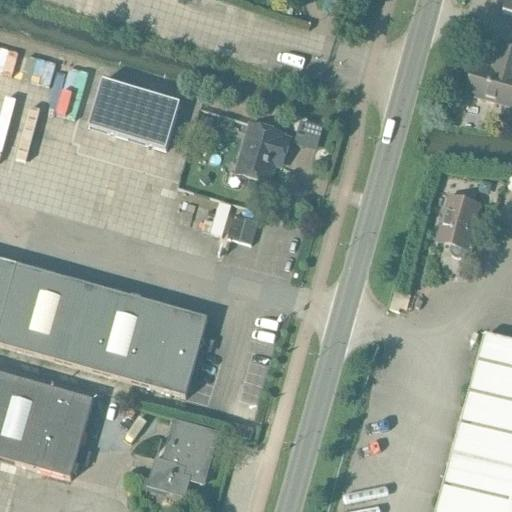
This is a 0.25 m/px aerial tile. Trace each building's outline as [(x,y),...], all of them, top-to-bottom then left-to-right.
[(511,0),(507,0),(503,16),(511,18),(511,0)] [(511,54),(497,51),(491,76),(473,71),(466,98),(511,109),(511,54)] [(103,85),(89,131),(166,154),(180,108),(103,85)] [(202,117),(196,139),(208,142),(214,121),(202,117)] [(280,169),(288,143),(283,141),(283,140),(250,130),(236,176),(268,186),(274,168),(280,169)] [(469,255),(481,208),(449,200),(437,246),(450,250),(449,255),(452,260),(456,262),(461,262),(464,260),(467,254),(469,255)] [(226,243),(226,244),(250,251),(250,250),(257,227),(233,220),(226,243)] [(0,349),(185,401),(207,323),(0,264),(0,349)] [(511,511),(511,345),(486,338),(437,511),(511,511)] [(0,463),(71,484),(93,405),(0,379),(0,463)] [(205,491),(219,437),(172,424),(161,465),(154,463),(146,492),(185,502),(189,487),(205,491)] [(250,445),(254,432),(233,427),(230,439),(250,445)]
